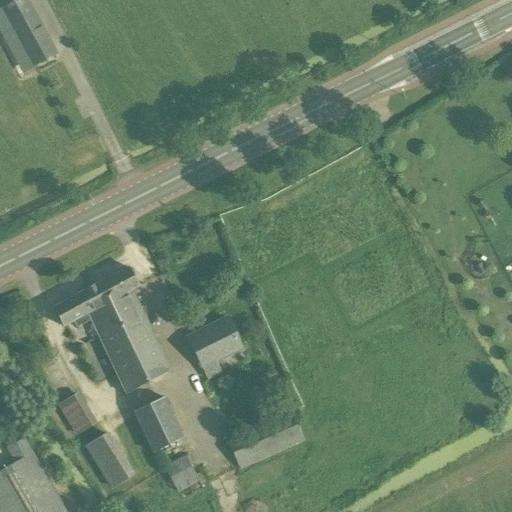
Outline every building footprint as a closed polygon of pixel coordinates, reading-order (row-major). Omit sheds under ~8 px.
[(33,66),(56,54),(25,0),(20,0),(2,10),(33,66)] [(128,266),(85,289),(94,307),(101,304),(104,308),(110,305),(148,382),(170,370),(131,290),(138,286),(128,266)] [(125,393),(148,382),(110,305),(104,308),(101,304),(94,307),(85,289),(53,307),(63,326),(74,320),(77,326),(89,319),(125,393)] [(227,318),(185,338),(201,370),(243,350),(227,318)] [(153,453),(183,438),(164,398),(134,412),(153,453)] [(303,439),(300,433),(290,410),(227,438),(240,467),(303,439)] [(108,433),(85,448),(111,490),(134,476),(108,433)] [(0,511),(65,511),(24,438),(6,448),(15,463),(0,471),(0,511)] [(179,491),(199,480),(186,455),(165,466),(179,491)]
